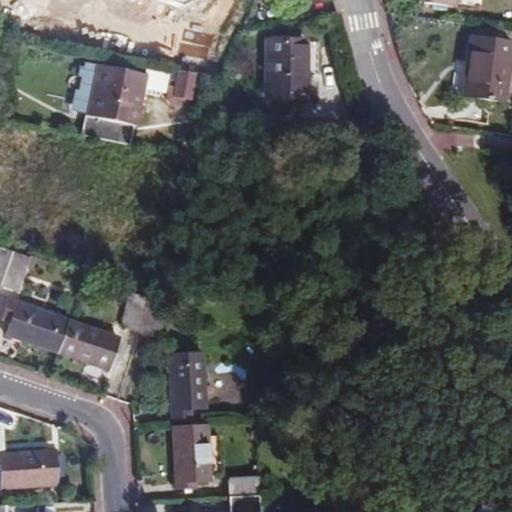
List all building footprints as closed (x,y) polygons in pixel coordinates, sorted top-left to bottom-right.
[(511,90),(511,44),(476,39),(471,76),(460,75),(457,98),(510,106),(511,90)] [(316,40),(266,43),(268,100),(303,99),(303,79),(317,78),(316,40)] [(77,135),(127,145),(143,75),(97,65),(85,122),(80,121),(77,135)] [(214,82),(199,80),(196,93),(189,92),(186,104),(191,111),(199,111),(198,113),(207,114),(214,82)] [(23,143),(0,135),(0,193),(6,196),(23,143)] [(0,285),(4,287),(16,255),(0,249),(0,285)] [(16,255),(4,287),(20,292),(34,261),(16,255)] [(122,328),(138,333),(148,298),(132,293),(122,328)] [(148,298),(138,333),(155,338),(165,303),(148,298)] [(5,334),(59,352),(70,320),(8,299),(1,320),(9,323),(5,334)] [(70,320),(59,352),(113,371),(124,339),(70,320)] [(205,414),(201,351),(166,353),(169,416),(205,414)] [(206,425),(170,427),(172,483),(208,482),(206,425)] [(50,486),(48,454),(0,458),(0,489),(0,490),(50,486)] [(225,478),(226,496),(256,495),(255,477),(225,478)] [(257,511),(256,495),(226,496),(226,511),(257,511)]
